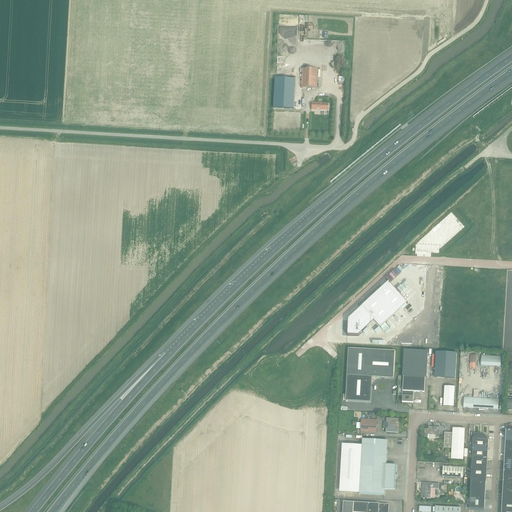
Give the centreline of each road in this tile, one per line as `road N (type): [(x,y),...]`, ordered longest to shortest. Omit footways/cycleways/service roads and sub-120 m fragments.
road 1 (motorway): [(54,511),(168,375),(284,258),(511,72)]
road 2 (motorway): [(511,57),(338,191),(169,353)]
road 3 (unclassified): [(336,147),(0,127)]
road 4 (residential): [(511,264),(399,259),(292,360)]
road 5 (motorway): [(169,353),(0,508)]
road 6 (motorway): [(169,353),(33,511)]
road 7 (unclassified): [(496,422),(414,422),(409,511)]
